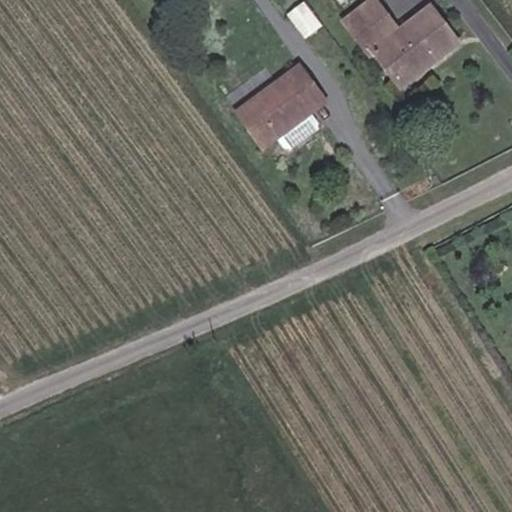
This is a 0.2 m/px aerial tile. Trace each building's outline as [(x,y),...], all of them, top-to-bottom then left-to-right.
[(368,18),(338,39),(364,77),(370,72),(395,103),(417,86),(422,92),(457,66),(428,29),(395,53),(368,18)] [(322,49),(307,29),(291,40),(306,61),(322,49)] [(309,126),(305,120),(321,109),(300,81),(237,128),(256,154),(273,143),(279,153),(286,154),(311,137),(312,130),(309,126)] [(395,103),(400,109),(422,92),(417,86),(395,103)] [(309,126),(325,115),(321,109),(305,120),(309,126)]
